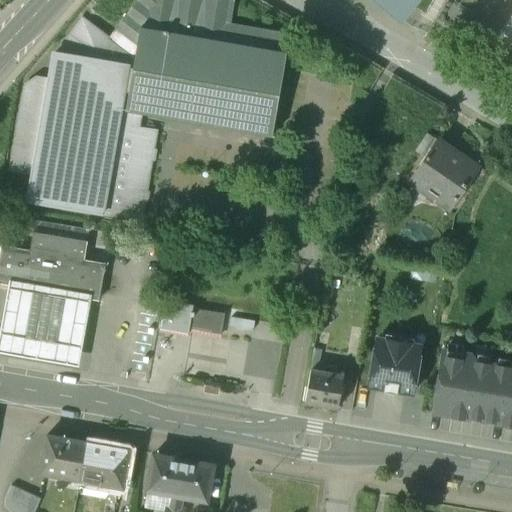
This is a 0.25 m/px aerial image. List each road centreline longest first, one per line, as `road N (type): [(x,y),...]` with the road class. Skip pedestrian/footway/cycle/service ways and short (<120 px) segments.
road 1 (tertiary): [(350,447),(0,385)]
road 2 (residential): [(511,122),(316,0)]
road 3 (tertiary): [(511,471),(350,447)]
